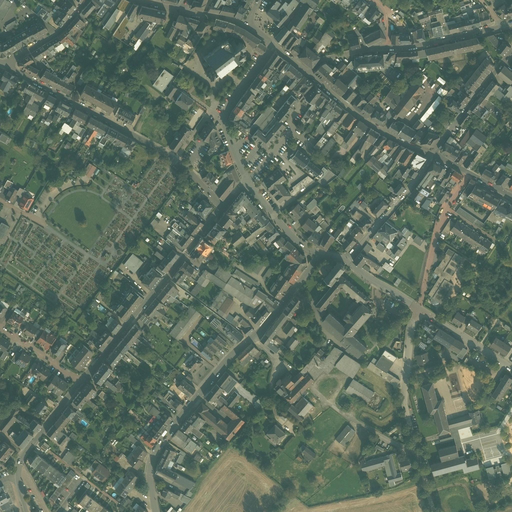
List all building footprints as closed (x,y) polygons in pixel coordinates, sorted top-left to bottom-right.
[(76,7),(67,0),(66,0),(60,8),(70,15),(76,7)] [(101,4),(96,0),(91,0),(81,12),(86,17),(94,8),(97,10),(101,4)] [(124,13),(130,2),(124,0),(121,0),(116,9),(119,11),(124,13)] [(190,9),(202,11),(207,0),(193,0),(190,9)] [(207,12),(219,14),(223,5),(224,2),(225,0),(215,0),(216,0),(215,0),(213,0),(212,2),(207,12)] [(241,0),(239,4),(247,8),(252,0),(241,0)] [(278,0),(276,0),(266,13),(274,21),(283,12),(282,12),(288,5),(285,2),(278,11),(275,9),(279,3),(280,1),(278,0)] [(283,12),(274,21),(273,22),(278,27),(288,16),(295,7),(294,7),(299,0),(294,0),(284,13),(283,12)] [(299,0),(303,3),(312,9),(318,0),(299,0)] [(362,0),(360,0),(354,8),(360,13),(368,4),(362,0)] [(135,12),(138,5),(133,3),(126,15),(130,17),(128,20),(129,20),(130,21),(132,21),(136,12),(135,12)] [(303,3),(286,27),(291,30),(294,25),(298,28),(312,9),(303,3)] [(509,7),(506,8),(504,5),(497,11),(498,13),(499,12),(501,15),(501,16),(503,19),(508,17),(510,16),(510,17),(511,16),(511,3),(511,5),(509,7)] [(238,8),(233,17),(240,19),(242,17),(247,8),(239,4),(238,8)] [(58,16),(65,21),(70,15),(60,8),(56,5),(54,9),(57,11),(58,10),(60,12),(61,12),(58,16)] [(219,14),(230,16),(233,7),(223,5),(219,14)] [(107,10),(104,8),(102,6),(96,14),(101,17),(107,10)] [(153,21),(156,9),(141,6),(137,17),(145,20),(153,21)] [(373,7),(365,17),(372,22),(373,21),(374,19),(375,20),(378,16),(377,15),(379,13),(373,7)] [(477,9),(481,25),(491,23),(489,14),(483,7),(477,9)] [(116,9),(112,14),(104,26),(109,29),(114,21),(113,21),(119,11),(116,9)] [(162,23),(166,12),(156,9),(153,21),(151,25),(149,24),(145,30),(148,33),(150,31),(151,32),(158,22),(162,23)] [(439,21),(431,23),(432,28),(434,36),(434,37),(444,35),(442,28),(446,27),(446,25),(442,9),(440,9),(438,9),(439,10),(428,13),(429,16),(437,14),(439,21)] [(481,25),(477,9),(473,10),(475,18),(469,19),(466,13),(463,14),(465,20),(468,28),(481,25)] [(57,17),(54,21),(60,26),(65,21),(58,16),(51,11),(49,13),(55,17),(56,16),(57,17)] [(112,14),(108,12),(103,19),(104,19),(99,26),(102,28),(104,26),(112,14)] [(425,21),(428,30),(429,29),(432,28),(431,23),(429,16),(428,13),(418,16),(417,14),(414,12),(412,15),(417,19),(419,19),(420,23),(425,21)] [(459,15),(461,21),(457,22),(459,31),(468,28),(465,20),(463,14),(459,15)] [(77,17),(84,23),(86,20),(84,19),(79,15),(77,17)] [(125,25),(129,20),(128,20),(130,17),(126,15),(119,25),(124,28),(126,26),(125,25)] [(184,29),(189,18),(179,15),(176,22),(173,21),(172,25),(174,26),(180,27),(179,29),(181,29),(177,35),(179,36),(180,35),(181,34),(184,29)] [(319,16),(316,21),(321,24),(324,20),(319,16)] [(72,22),(79,29),(82,31),(84,29),(82,26),(84,23),(77,17),(72,22)] [(455,23),(448,25),(451,33),(459,31),(457,22),(455,17),(452,18),(453,21),(455,23)] [(199,21),(189,18),(184,29),(181,34),(186,36),(190,29),(193,30),(196,26),(199,21)] [(223,32),(228,23),(216,19),(213,26),(212,28),(223,32)] [(7,26),(5,27),(7,31),(16,26),(14,21),(6,26),(7,26)] [(210,25),(202,21),(196,31),(190,41),(194,43),(194,41),(198,44),(210,25)] [(66,30),(72,36),(76,31),(80,34),(82,31),(79,29),(72,22),(66,29),(66,30)] [(145,30),(149,24),(146,22),(135,36),(138,39),(142,41),(144,39),(144,40),(149,33),(148,33),(145,30)] [(39,23),(30,28),(35,38),(36,38),(48,32),(46,28),(39,23)] [(230,34),(235,25),(228,23),(223,32),(230,34)] [(119,25),(112,35),(120,40),(127,30),(124,28),(119,25)] [(253,48),(259,41),(260,40),(245,30),(235,25),(230,34),(244,39),(253,48)] [(282,30),(274,38),(280,44),(290,32),(290,31),(283,25),(280,28),(282,30)] [(176,29),(171,27),(166,36),(171,39),(176,29)] [(30,28),(25,31),(30,40),(35,38),(30,28)] [(423,29),(417,30),(420,42),(426,40),(423,29)] [(66,30),(62,34),(67,39),(67,38),(74,43),(76,40),(72,36),(66,30)] [(363,38),(368,46),(382,40),(386,40),(386,39),(380,30),(368,35),(363,38)] [(409,35),(411,44),(420,42),(417,30),(412,31),(411,31),(412,34),(409,35)] [(25,31),(21,33),(26,43),(30,40),(25,31)] [(280,44),(285,48),(294,36),(295,35),(290,32),(280,44)] [(311,50),(303,61),(311,68),(319,57),(315,53),(322,44),(325,47),(332,38),(325,32),(311,50)] [(21,33),(16,36),(21,46),(26,43),(21,33)] [(493,33),(487,37),(495,47),(500,42),(493,33)] [(62,34),(57,38),(62,43),(62,44),(65,41),(72,46),(74,43),(67,38),(67,39),(62,34)] [(187,39),(180,35),(179,36),(175,42),(182,46),(185,41),(187,39)] [(400,38),(400,35),(392,35),(391,44),(401,44),(401,38),(400,38)] [(409,35),(404,35),(400,35),(400,38),(401,38),(401,44),(405,44),(411,44),(409,35)] [(16,36),(11,39),(17,48),(21,46),(16,36)] [(290,52),(298,39),(294,36),(285,48),(290,52)] [(57,37),(50,41),(54,48),(62,43),(57,38),(57,37)] [(231,37),(227,41),(227,42),(224,45),(223,44),(222,45),(223,46),(220,48),(219,47),(218,48),(219,49),(215,52),(214,51),(214,52),(214,53),(213,52),(211,54),(212,55),(211,55),(210,54),(209,55),(210,56),(207,58),(206,57),(205,58),(206,59),(206,60),(203,62),(202,62),(203,63),(202,63),(203,64),(206,67),(205,68),(204,69),(204,70),(204,71),(205,70),(205,71),(204,71),(204,72),(205,72),(206,73),(207,74),(207,75),(208,75),(208,74),(208,75),(208,76),(209,76),(210,76),(211,76),(210,75),(212,74),(214,78),(214,79),(215,79),(216,79),(216,78),(219,76),(220,77),(221,78),(222,77),(221,76),(224,74),(225,75),(226,74),(225,73),(226,73),(228,72),(228,71),(228,70),(229,71),(230,71),(229,70),(233,67),(234,68),(234,67),(234,66),(237,63),(238,64),(239,64),(238,63),(241,60),(242,61),(243,60),(242,59),(244,58),(245,59),(246,58),(245,57),(244,55),(245,55),(245,54),(244,54),(243,53),(243,52),(242,51),(244,49),(245,50),(245,49),(244,48),(244,46),(246,45),(245,44),(244,45),(242,43),(243,42),(242,41),(242,42),(239,42),(238,41),(235,43),(234,40),(234,39),(233,39),(231,37)] [(352,50),(361,47),(358,37),(354,38),(352,37),(350,38),(349,39),(352,50)] [(1,44),(8,55),(17,49),(17,48),(11,39),(11,38),(3,43),(1,44)] [(299,38),(298,39),(290,52),(295,56),(300,50),(298,48),(300,45),(302,47),(305,43),(305,42),(304,41),(304,42),(299,38)] [(477,38),(461,42),(463,51),(467,51),(467,50),(470,49),(470,50),(475,49),(474,48),(477,47),(478,48),(483,47),(477,38)] [(134,45),(132,48),(136,50),(142,41),(138,39),(136,42),(134,45)] [(188,39),(186,42),(195,48),(198,44),(194,41),(194,43),(190,41),(188,39)] [(50,41),(45,45),(52,54),(52,55),(55,52),(53,49),(54,48),(50,41)] [(256,50),(261,54),(267,47),(260,42),(259,41),(253,48),(255,49),(256,50)] [(504,41),(500,46),(498,45),(496,47),(504,56),(511,47),(504,41)] [(444,46),(446,55),(463,52),(463,51),(461,42),(444,46)] [(45,45),(38,49),(43,56),(48,53),(49,55),(50,55),(52,54),(45,45)] [(306,46),(298,57),(303,61),(311,50),(306,46)] [(446,55),(444,46),(426,49),(428,56),(429,59),(433,59),(433,57),(436,56),(436,57),(440,57),(440,56),(443,55),(443,56),(446,55)] [(43,56),(38,49),(31,54),(38,60),(40,59),(41,61),(46,65),(47,63),(43,56)] [(418,51),(409,52),(409,60),(419,58),(428,56),(426,49),(418,51)] [(275,52),(260,72),(267,77),(272,70),(270,68),(279,56),(275,52)] [(396,53),(389,52),(384,62),(390,66),(392,60),(394,61),(396,53)] [(409,60),(409,52),(398,53),(396,63),(410,62),(409,60)] [(381,67),(380,54),(354,56),(354,69),(381,67)] [(34,61),(28,56),(19,61),(19,62),(19,67),(20,67),(20,68),(34,76),(38,70),(28,64),(34,61)] [(280,57),(273,65),(277,68),(284,60),(280,57)] [(494,66),(486,59),(475,72),(484,79),(494,66)] [(288,63),(284,60),(278,69),(281,71),(288,63)] [(347,66),(346,66),(341,61),(336,67),(337,68),(342,72),(347,66)] [(321,65),(313,72),(322,80),(332,69),(325,62),(324,63),(321,65)] [(291,78),(297,70),(290,64),(284,72),(291,78)] [(329,87),(330,86),(335,79),(330,75),(333,72),(333,73),(337,68),(336,67),(335,66),(332,69),(322,80),(329,87)] [(511,72),(504,66),(497,75),(507,83),(509,81),(511,83),(511,82),(511,72)] [(74,70),(70,68),(65,76),(69,78),(73,72),(74,70)] [(80,77),(76,83),(80,85),(90,72),(85,69),(79,76),(80,77)] [(166,86),(173,76),(164,69),(152,85),(161,92),(164,89),(166,90),(168,88),(166,86)] [(47,83),(53,75),(46,70),(40,79),(47,83)] [(291,78),(286,84),(291,88),(302,75),(297,70),(291,78)] [(0,88),(3,90),(11,74),(5,71),(1,79),(4,81),(2,84),(1,83),(0,84),(0,85),(1,86),(0,87),(0,88)] [(66,82),(68,83),(69,81),(71,82),(77,74),(73,72),(69,78),(66,82)] [(267,77),(260,72),(257,77),(263,82),(267,77)] [(484,79),(475,72),(465,85),(469,88),(474,92),(484,79)] [(13,86),(18,78),(11,74),(3,90),(6,92),(10,84),(13,86)] [(59,78),(53,75),(47,83),(54,86),(59,78)] [(313,84),(304,76),(295,87),(293,90),(297,93),(299,91),(304,94),(306,92),(313,84)] [(263,82),(257,77),(247,90),(254,95),(257,91),(263,96),(267,91),(260,85),(263,82)] [(62,80),(59,78),(54,86),(61,90),(66,82),(62,80)] [(335,79),(330,86),(340,95),(347,87),(337,78),(335,79)] [(508,84),(502,92),(497,88),(499,86),(493,80),(486,89),(500,99),(506,103),(510,98),(511,95),(511,83),(509,81),(507,83),(508,84)] [(75,86),(68,83),(66,82),(61,90),(70,95),(75,86)] [(28,102),(36,88),(27,83),(22,91),(29,94),(27,95),(24,101),(28,102)] [(177,89),(171,84),(168,88),(166,90),(164,94),(170,98),(171,96),(177,89)] [(284,84),(278,90),(282,93),(288,86),(284,84)] [(85,99),(91,87),(86,85),(80,96),(85,99)] [(315,86),(305,98),(312,104),(313,102),(321,91),(315,86)] [(90,101),(96,90),(91,87),(85,99),(90,101)] [(347,87),(340,95),(348,102),(356,94),(350,89),(347,87)] [(45,93),(36,88),(28,102),(31,104),(34,99),(34,97),(41,101),(45,93)] [(474,92),(469,88),(467,91),(465,90),(463,92),(471,98),(475,93),(474,92)] [(486,89),(481,95),(488,100),(491,97),(498,102),(500,99),(486,89)] [(95,104),(101,93),(96,90),(90,101),(95,104)] [(254,95),(247,90),(241,99),(249,105),(254,109),(256,106),(251,102),(251,103),(249,102),(254,95)] [(328,97),(321,91),(313,102),(312,104),(308,110),(311,112),(315,106),(314,105),(315,104),(320,107),(325,100),(328,97)] [(192,100),(182,92),(177,99),(175,102),(186,110),(192,100)] [(458,100),(465,105),(471,98),(463,92),(462,92),(459,97),(460,98),(458,100)] [(100,107),(106,96),(101,93),(95,104),(100,107)] [(51,107),(56,98),(48,94),(42,107),(43,107),(48,110),(50,106),(51,107)] [(368,102),(360,112),(368,117),(377,105),(374,103),(379,97),(376,94),(370,101),(368,102)] [(269,105),(252,125),(252,127),(250,129),(247,132),(251,136),(263,146),(265,146),(267,146),(268,146),(268,145),(275,137),(275,138),(280,133),(279,132),(285,126),(281,122),(291,111),(293,108),(291,107),(297,100),(291,95),(277,112),(269,105)] [(360,95),(352,105),(360,112),(368,102),(370,101),(367,98),(366,101),(360,95)] [(438,95),(420,120),(429,126),(432,121),(427,118),(442,98),(438,95)] [(481,95),(476,101),(481,104),(484,107),(489,111),(494,104),(488,100),(481,95)] [(105,110),(111,99),(106,96),(100,107),(105,110)] [(328,108),(330,110),(335,103),(328,97),(325,100),(327,102),(324,106),(328,108)] [(465,105),(458,100),(456,102),(452,98),(448,103),(449,104),(447,106),(451,109),(453,107),(459,113),(465,105)] [(110,112),(116,101),(111,99),(105,110),(110,112)] [(249,105),(241,99),(236,105),(244,111),(246,107),(247,108),(249,105)] [(58,117),(66,104),(62,102),(62,103),(59,101),(55,110),(59,112),(56,116),(58,117)] [(481,104),(476,101),(470,109),(474,112),(483,119),(489,111),(484,107),(480,112),(477,109),(481,104)] [(336,118),(343,108),(335,103),(330,110),(328,112),(334,116),(336,118)] [(67,116),(71,108),(69,106),(66,104),(58,117),(56,121),(59,122),(63,114),(67,116)] [(244,111),(236,105),(232,110),(243,118),(245,120),(247,117),(242,113),(244,111)] [(121,119),(125,111),(119,107),(114,116),(121,119)] [(328,112),(330,110),(328,108),(327,110),(326,108),(320,115),(321,116),(324,118),(328,112)] [(338,124),(334,131),(336,132),(342,124),(350,114),(343,108),(336,118),(333,121),(338,124)] [(77,120),(81,112),(75,109),(70,118),(72,119),(69,125),(72,127),(77,120)] [(236,126),(241,121),(243,118),(232,110),(228,120),(236,126)] [(311,112),(308,110),(302,118),(310,124),(316,115),(311,112)] [(384,114),(381,112),(380,113),(377,110),(371,118),(381,125),(386,117),(384,115),(384,114)] [(135,116),(125,111),(121,119),(130,124),(135,116)] [(83,123),(87,115),(81,112),(77,120),(72,127),(69,131),(73,133),(80,122),(83,123)] [(466,113),(458,123),(462,127),(470,116),(466,113)] [(352,116),(350,114),(342,124),(348,129),(356,119),(352,116)] [(333,121),(336,118),(334,116),(331,120),(328,118),(326,120),(324,118),(321,121),(329,127),(333,121)] [(87,141),(99,122),(90,117),(86,125),(93,128),(91,130),(90,130),(81,143),(84,145),(87,141)] [(358,120),(352,129),(357,133),(362,136),(368,127),(358,120)] [(241,121),(236,126),(245,132),(250,127),(241,121)] [(321,122),(315,130),(322,136),(325,132),(329,127),(321,121),(321,122)] [(331,133),(334,131),(338,124),(333,121),(329,127),(325,132),(329,136),(331,133)] [(399,134),(404,124),(402,122),(398,121),(398,122),(397,122),(397,123),(396,122),(395,123),(393,122),(388,129),(398,135),(399,134)] [(104,134),(108,127),(99,122),(87,141),(91,143),(93,139),(97,132),(97,131),(104,134)] [(208,142),(215,131),(217,130),(207,123),(198,136),(208,142)] [(416,131),(404,124),(399,134),(410,141),(418,131),(416,130),(416,131)] [(184,125),(169,147),(175,151),(190,130),(184,125)] [(461,151),(465,146),(467,143),(476,129),(471,126),(459,144),(459,145),(457,148),(457,147),(456,148),(461,151)] [(114,140),(119,132),(108,127),(104,134),(99,143),(104,145),(108,138),(113,141),(113,140),(114,140)] [(380,134),(371,128),(364,139),(368,141),(373,144),(380,134)] [(357,133),(352,129),(344,139),(343,140),(344,141),(349,144),(357,133)] [(418,131),(410,141),(416,143),(424,132),(419,129),(418,131)] [(467,143),(477,151),(482,145),(487,138),(476,129),(467,143)] [(215,131),(208,142),(210,147),(221,143),(216,132),(215,131)] [(329,136),(325,132),(322,136),(313,147),(317,150),(315,153),(318,155),(321,152),(325,155),(335,141),(331,138),(336,132),(334,131),(331,133),(329,136)] [(439,136),(429,131),(427,135),(421,144),(429,148),(431,149),(433,148),(434,147),(434,146),(440,138),(439,136)] [(123,146),(127,137),(119,132),(114,140),(115,141),(114,143),(118,145),(119,144),(123,146)] [(336,132),(331,138),(335,141),(340,145),(344,141),(343,140),(344,139),(336,132)] [(1,134),(0,136),(0,140),(5,143),(8,137),(1,134)] [(383,136),(375,146),(379,149),(380,147),(387,138),(383,136)] [(454,147),(456,148),(457,147),(457,148),(459,145),(459,144),(454,139),(454,138),(450,136),(446,143),(439,152),(448,156),(454,147)] [(135,141),(127,137),(123,146),(130,150),(135,141)] [(364,139),(358,149),(362,152),(368,141),(364,139)] [(385,153),(394,142),(389,139),(383,147),(385,148),(382,152),(384,154),(385,153)] [(349,144),(344,141),(340,145),(340,146),(345,149),(349,144)] [(394,142),(385,153),(390,156),(398,146),(399,144),(394,142)] [(401,145),(392,158),(397,161),(398,160),(405,148),(401,145)] [(476,162),(479,158),(487,149),(482,145),(477,151),(479,153),(473,160),(476,162)] [(461,151),(454,160),(455,160),(454,161),(461,165),(468,155),(467,155),(467,154),(465,153),(463,152),(467,148),(465,146),(461,151)] [(454,147),(448,156),(454,160),(461,151),(456,148),(454,147)] [(414,152),(406,148),(398,160),(406,165),(414,152)] [(316,176),(321,170),(308,160),(309,159),(297,149),(296,150),(294,149),(289,155),(291,156),(290,158),(291,158),(294,160),(293,161),(296,163),(299,165),(300,164),(303,166),(302,167),(302,168),(304,166),(316,176)] [(362,152),(358,149),(352,157),(357,161),(363,153),(362,152)] [(233,161),(229,151),(219,154),(224,165),(233,161)] [(426,158),(417,154),(412,162),(414,163),(411,167),(411,168),(416,171),(426,158)] [(464,166),(470,169),(476,162),(473,160),(470,158),(468,160),(464,166)] [(470,169),(470,170),(478,175),(482,169),(480,167),(479,168),(477,167),(479,164),(482,161),(482,160),(479,158),(476,162),(470,169)] [(90,178),(96,167),(89,163),(83,173),(90,178)] [(441,166),(434,163),(423,177),(428,181),(428,182),(430,179),(434,173),(436,174),(441,166)] [(415,178),(418,173),(416,171),(411,168),(411,167),(409,165),(404,173),(399,180),(403,183),(407,178),(406,178),(407,176),(411,178),(412,178),(413,177),(415,178)] [(446,168),(441,166),(436,174),(436,175),(441,178),(446,168)] [(323,167),(321,170),(316,176),(315,177),(319,180),(321,178),(322,178),(328,171),(323,167)] [(448,182),(455,170),(451,167),(444,179),(448,182)] [(226,173),(229,179),(233,188),(238,182),(239,180),(239,179),(237,173),(234,168),(229,171),(226,173)] [(286,179),(278,169),(273,172),(273,173),(266,178),(266,179),(267,181),(264,183),(265,185),(269,190),(274,196),(278,201),(280,202),(284,198),(286,199),(291,196),(282,185),(282,181),(286,179)] [(399,169),(394,176),(399,180),(404,173),(399,169)] [(481,176),(489,180),(493,174),(486,169),(481,176)] [(455,170),(448,182),(448,183),(450,184),(450,183),(455,186),(458,182),(462,175),(455,170)] [(496,171),(493,174),(489,180),(493,183),(500,173),(496,171)] [(216,179),(209,172),(202,179),(209,186),(212,183),(216,179)] [(510,178),(503,174),(496,184),(503,188),(507,182),(509,183),(511,180),(510,179),(510,178)] [(212,190),(215,193),(225,179),(223,176),(216,185),(212,190)] [(313,180),(307,176),(292,187),(293,189),(290,192),(293,196),(296,193),(296,192),(313,180)] [(428,181),(423,177),(411,194),(419,200),(424,194),(427,196),(432,190),(430,189),(435,182),(430,179),(428,182),(428,181)] [(269,190),(265,185),(264,183),(267,181),(266,179),(266,178),(261,183),(267,191),(268,191),(269,190)] [(223,200),(233,188),(229,179),(225,179),(215,193),(221,200),(223,200)] [(477,182),(471,179),(467,186),(468,186),(473,189),(477,182)] [(13,183),(7,180),(3,187),(9,190),(11,187),(13,183)] [(402,185),(399,183),(398,185),(395,189),(393,190),(394,191),(399,195),(405,188),(402,185)] [(476,202),(484,190),(483,190),(475,186),(473,189),(470,194),(467,197),(476,202)] [(18,191),(11,187),(9,190),(5,198),(12,201),(16,194),(18,191)] [(444,188),(437,200),(442,204),(451,192),(444,188)] [(470,194),(464,190),(460,196),(463,198),(465,200),(467,197),(470,194)] [(485,207),(493,195),(492,194),(491,195),(486,191),(484,190),(476,202),(485,207)] [(230,206),(236,212),(248,197),(244,192),(242,192),(230,206)] [(22,198),(18,205),(27,210),(33,199),(24,194),(22,198)] [(493,195),(485,207),(492,211),(493,211),(500,200),(494,196),(493,195)] [(251,200),(248,197),(236,212),(237,213),(239,216),(236,219),(234,222),(237,225),(239,222),(243,219),(244,218),(241,214),(245,210),(251,217),(253,216),(259,210),(254,204),(251,200)] [(314,198),(306,206),(310,210),(316,205),(318,203),(314,198)] [(382,212),(389,204),(383,200),(381,198),(378,201),(380,203),(377,207),(380,210),(382,212)] [(427,198),(421,206),(426,210),(428,207),(434,198),(427,198)] [(204,200),(203,200),(198,206),(195,204),(190,210),(194,213),(195,214),(197,212),(203,217),(206,213),(208,214),(210,211),(208,210),(211,207),(206,202),(207,201),(204,199),(204,200)] [(508,209),(502,206),(504,202),(500,200),(493,211),(492,211),(487,218),(496,223),(497,220),(501,222),(505,214),(508,209)] [(287,212),(295,221),(305,212),(298,203),(290,210),(289,211),(287,212)] [(377,217),(382,212),(380,210),(377,207),(374,204),(370,209),(370,210),(372,212),(377,217)] [(316,205),(310,210),(315,215),(320,209),(316,205)] [(236,212),(230,206),(225,213),(234,222),(236,219),(233,217),(237,213),(236,212)] [(484,224),(459,207),(456,212),(480,229),(484,224)] [(259,210),(253,216),(254,218),(258,223),(261,227),(263,225),(268,221),(259,210)] [(358,226),(365,231),(371,223),(365,218),(366,218),(356,211),(353,216),(361,222),(359,224),(360,224),(358,226)] [(192,224),(196,219),(192,215),(188,212),(186,214),(186,213),(185,214),(186,215),(184,217),(192,224)] [(234,222),(225,213),(218,221),(226,228),(230,224),(233,227),(234,226),(237,229),(239,227),(240,229),(243,226),(239,222),(237,225),(234,222)] [(308,218),(301,226),(310,234),(313,230),(323,220),(324,219),(319,215),(313,223),(308,218)] [(254,218),(253,216),(251,217),(246,222),(246,223),(248,224),(248,223),(249,224),(251,223),(254,220),(254,218)] [(153,228),(158,222),(153,218),(149,225),(153,228)] [(196,219),(192,224),(190,226),(197,232),(203,225),(196,219)] [(350,219),(346,224),(351,227),(355,222),(350,219)] [(179,233),(183,228),(178,224),(177,224),(172,220),(169,224),(174,228),(179,233)] [(313,230),(310,234),(307,238),(314,243),(318,238),(320,235),(317,232),(321,228),(323,230),(328,225),(323,220),(313,230)] [(458,235),(464,225),(457,220),(457,221),(455,224),(453,226),(452,229),(451,230),(458,235)] [(263,225),(266,229),(268,231),(273,227),(268,221),(263,225)] [(4,223),(4,224),(1,222),(0,224),(0,236),(2,238),(3,236),(4,237),(5,234),(4,234),(9,226),(6,225),(7,224),(4,223)] [(193,237),(197,232),(190,226),(188,224),(186,227),(180,223),(180,222),(178,224),(183,228),(193,237)] [(395,236),(398,231),(386,222),(377,231),(378,231),(385,236),(389,239),(391,241),(395,236)] [(217,223),(210,232),(218,238),(222,241),(224,238),(221,236),(225,231),(217,223)] [(255,238),(266,229),(263,225),(261,227),(260,228),(251,234),(245,239),(250,245),(252,244),(257,240),(255,238)] [(358,239),(363,234),(355,227),(353,230),(346,225),(344,228),(348,231),(358,239)] [(465,240),(471,229),(464,225),(458,235),(465,240)] [(507,228),(501,225),(500,225),(499,226),(496,233),(502,237),(507,228)] [(268,231),(263,234),(265,237),(269,242),(279,234),(273,227),(268,231)] [(185,248),(190,241),(184,236),(183,236),(179,233),(174,228),(166,238),(181,250),(181,249),(182,250),(184,247),(185,248)] [(190,241),(193,237),(183,228),(179,233),(183,236),(184,236),(190,241)] [(333,236),(335,237),(336,239),(342,231),(338,229),(333,236)] [(471,244),(478,234),(471,229),(465,240),(471,244)] [(412,232),(408,230),(403,235),(402,234),(401,236),(406,240),(412,232)] [(229,240),(235,247),(245,239),(238,231),(234,235),(232,237),(229,240)] [(385,236),(378,231),(373,237),(381,242),(382,239),(385,236)] [(218,238),(210,232),(205,237),(210,241),(213,244),(218,238)] [(318,246),(326,251),(335,237),(333,236),(327,232),(322,240),(318,246)] [(478,249),(485,239),(478,234),(471,244),(478,249)] [(424,240),(417,235),(413,241),(420,246),(424,240)] [(278,245),(280,247),(286,242),(281,236),(272,244),(276,247),(278,245)] [(348,251),(356,242),(350,236),(347,240),(344,238),(342,240),(345,242),(342,245),(348,251)] [(394,246),(395,247),(396,246),(402,251),(407,244),(405,242),(406,240),(401,236),(398,239),(394,246)] [(259,253),(259,252),(265,247),(258,239),(257,240),(252,244),(259,253)] [(489,248),(492,243),(485,239),(478,249),(478,250),(485,254),(489,248)] [(294,246),(287,241),(286,242),(280,247),(278,250),(281,253),(282,252),(283,253),(284,251),(287,253),(293,247),(294,246)] [(206,245),(202,242),(196,249),(211,259),(213,257),(207,254),(207,253),(211,248),(206,245)] [(379,242),(376,247),(383,252),(383,251),(386,247),(379,242)] [(367,244),(360,253),(366,256),(372,247),(367,244)] [(391,251),(393,252),(397,255),(398,256),(402,251),(396,246),(395,247),(394,246),(392,249),(391,251)] [(265,247),(259,252),(262,257),(269,252),(265,247)] [(295,249),(296,249),(293,247),(287,253),(285,256),(287,257),(287,259),(289,261),(298,252),(295,249)] [(211,259),(196,249),(190,256),(195,261),(196,259),(199,262),(203,258),(205,259),(205,260),(208,263),(211,259)] [(458,263),(462,257),(455,253),(449,249),(446,253),(446,254),(438,267),(437,266),(433,272),(440,277),(428,295),(431,296),(429,298),(431,299),(430,302),(433,304),(436,306),(439,303),(438,302),(439,302),(441,303),(453,285),(449,282),(460,264),(458,263)] [(163,274),(172,263),(165,258),(156,250),(154,253),(161,259),(162,258),(163,259),(158,265),(156,264),(154,267),(163,274)] [(179,255),(172,250),(165,258),(172,263),(179,255)] [(302,255),(298,252),(289,261),(290,263),(305,261),(305,258),(303,258),(303,255),(302,255)] [(366,256),(360,253),(360,252),(353,261),(361,267),(367,261),(369,258),(366,256)] [(134,273),(143,262),(132,253),(123,264),(134,273)] [(271,257),(268,261),(276,267),(279,263),(271,257)] [(369,258),(367,261),(368,262),(367,263),(378,270),(380,266),(369,258)] [(253,272),(257,275),(265,262),(261,259),(253,272)] [(306,264),(305,261),(290,263),(290,265),(300,272),(303,268),(304,268),(304,264),(306,264)] [(179,269),(186,274),(188,276),(194,269),(185,262),(179,269)] [(325,279),(331,284),(331,285),(332,286),(341,275),(340,274),(342,272),(343,272),(343,271),(344,269),(345,269),(344,268),(344,265),(345,265),(345,264),(343,265),(341,263),(342,262),(341,262),(341,263),(339,264),(338,263),(337,263),(338,264),(336,266),(335,265),(335,266),(336,266),(334,269),(333,268),(333,269),(331,272),(331,271),(330,272),(331,272),(328,275),(328,274),(327,275),(328,275),(325,278),(324,279),(325,279)] [(385,262),(382,267),(384,268),(390,273),(394,268),(385,262)] [(222,289),(233,273),(220,265),(214,275),(205,269),(201,274),(209,279),(222,289)] [(300,272),(290,265),(288,267),(288,269),(287,271),(297,278),(299,275),(298,275),(300,272)] [(262,278),(266,281),(274,269),(270,266),(262,278)] [(152,268),(146,275),(145,274),(143,276),(142,275),(138,279),(151,289),(163,274),(154,267),(152,268)] [(172,279),(185,289),(188,286),(181,281),(186,274),(179,269),(172,279)] [(233,273),(256,288),(259,284),(236,269),(233,273)] [(297,278),(287,271),(286,273),(284,273),(282,276),(291,282),(293,283),(295,280),(296,280),(297,278)] [(259,313),(264,306),(260,303),(264,299),(255,294),(258,289),(256,288),(233,273),(222,289),(228,293),(250,307),(251,306),(257,311),(259,313)] [(209,279),(201,274),(196,282),(198,283),(203,287),(209,279)] [(290,284),(291,282),(282,276),(281,275),(280,277),(278,277),(276,280),(287,287),(290,284)] [(342,276),(341,275),(332,286),(316,305),(322,311),(324,308),(326,306),(330,301),(331,299),(335,294),(337,292),(341,288),(342,286),(343,287),(360,301),(362,303),(362,302),(365,304),(369,299),(342,276)] [(285,291),(287,287),(276,280),(275,283),(275,285),(274,287),(284,293),(285,291)] [(178,290),(168,283),(163,289),(173,297),(178,290)] [(203,287),(198,283),(190,292),(195,296),(203,287)] [(123,299),(134,308),(144,297),(131,287),(124,295),(126,296),(123,299)] [(282,296),(284,293),(274,287),(273,288),(270,289),(269,292),(279,299),(282,295),(282,296)] [(173,297),(163,289),(157,296),(164,301),(166,298),(172,302),(173,301),(175,299),(173,297)] [(218,310),(228,297),(228,296),(227,295),(228,293),(222,289),(211,305),(218,310)] [(264,299),(266,297),(267,295),(258,289),(255,294),(264,299)] [(290,317),(302,301),(294,295),(282,311),(290,317)] [(225,319),(228,314),(236,303),(228,297),(218,310),(216,312),(225,319)] [(270,311),(271,312),(277,305),(273,302),(266,297),(264,299),(260,303),(264,306),(266,308),(270,311)] [(120,303),(119,301),(112,310),(124,320),(134,308),(123,299),(120,303)] [(155,299),(150,305),(163,315),(165,312),(162,310),(163,308),(161,306),(162,305),(155,299)] [(366,319),(372,312),(371,309),(365,304),(362,302),(362,303),(361,303),(360,304),(352,314),(347,320),(349,322),(351,323),(357,329),(364,321),(366,319)] [(349,307),(349,311),(350,312),(358,303),(357,302),(353,302),(349,307)] [(7,315),(10,316),(14,311),(15,309),(18,305),(15,303),(7,315)] [(358,303),(350,312),(352,314),(360,304),(358,303)] [(144,312),(152,318),(155,314),(156,315),(157,316),(158,314),(165,320),(167,318),(163,315),(150,305),(144,312)] [(199,313),(191,306),(169,334),(178,340),(199,313)] [(257,311),(251,306),(250,307),(244,314),(258,325),(265,317),(261,314),(259,313),(257,311)] [(14,311),(10,316),(7,321),(12,325),(21,311),(16,308),(15,309),(14,311)] [(266,308),(261,314),(265,317),(270,311),(266,308)] [(25,314),(21,311),(12,325),(17,328),(20,323),(24,317),(23,317),(25,315),(25,314)] [(290,317),(282,311),(277,318),(283,322),(286,319),(293,324),(296,320),(290,317)] [(344,317),(347,320),(352,314),(350,312),(349,311),(344,317)] [(367,346),(353,334),(351,337),(344,331),(342,329),(342,327),(344,326),(345,326),(330,312),(326,316),(328,318),(323,323),(341,339),(340,340),(348,346),(346,348),(349,350),(350,349),(358,356),(367,346)] [(453,318),(452,320),(456,323),(456,322),(460,325),(462,322),(465,317),(464,317),(457,312),(454,316),(453,318)] [(465,317),(462,322),(465,324),(470,314),(467,313),(464,317),(465,317)] [(470,314),(465,324),(467,325),(470,321),(471,319),(471,320),(473,316),(470,314)] [(239,322),(242,319),(236,315),(233,320),(230,323),(236,327),(239,322)] [(283,322),(277,318),(270,327),(276,332),(283,322)] [(121,325),(114,319),(108,328),(115,333),(121,325)] [(210,323),(216,329),(220,324),(214,319),(210,323)] [(245,328),(249,325),(242,319),(239,322),(245,328)] [(226,334),(236,343),(243,336),(233,328),(225,321),(222,326),(226,329),(228,331),(226,334)] [(434,337),(439,329),(426,321),(425,321),(422,326),(432,333),(431,335),(430,335),(427,338),(431,341),(434,337)] [(470,321),(467,325),(467,326),(477,333),(481,326),(476,322),(475,324),(470,321)] [(295,327),(288,322),(282,330),(290,336),(294,331),(295,332),(297,329),(295,327)] [(27,323),(25,326),(21,331),(26,335),(33,325),(31,324),(29,324),(27,323)] [(353,334),(357,329),(351,323),(350,324),(347,327),(344,331),(351,337),(353,334)] [(35,327),(33,325),(26,335),(31,338),(34,334),(37,329),(35,328),(35,327)] [(134,325),(129,331),(145,344),(147,341),(143,338),(142,338),(138,335),(140,333),(141,333),(142,332),(141,331),(142,331),(134,325)] [(242,330),(247,336),(254,330),(249,325),(245,328),(242,330)] [(265,334),(271,338),(276,332),(270,327),(265,334)] [(112,336),(105,330),(100,337),(98,336),(99,335),(91,329),(89,332),(95,336),(98,339),(105,345),(112,336)] [(455,338),(439,329),(434,337),(450,347),(455,338)] [(44,331),(43,331),(39,337),(36,341),(41,345),(48,334),(44,331)] [(123,339),(130,345),(133,341),(143,349),(146,345),(145,344),(129,331),(123,339)] [(48,334),(41,345),(46,348),(50,343),(53,337),(52,336),(51,335),(49,333),(48,334)] [(271,338),(265,334),(260,341),(266,346),(268,342),(271,338)] [(218,335),(213,340),(222,347),(226,343),(224,341),(218,335)] [(98,339),(95,336),(91,341),(101,350),(105,345),(98,339)] [(286,345),(294,350),(299,341),(291,336),(286,345)] [(9,344),(0,337),(0,348),(4,351),(5,350),(9,344)] [(491,345),(498,350),(503,342),(495,337),(491,345)] [(464,344),(455,338),(450,347),(449,348),(453,350),(454,350),(458,353),(459,353),(462,348),(462,347),(464,344)] [(116,348),(128,358),(138,366),(140,363),(125,351),(130,345),(123,339),(116,348)] [(65,345),(58,340),(51,351),(58,356),(61,351),(65,345)] [(213,340),(210,344),(216,350),(218,352),(222,347),(213,340)] [(420,351),(426,349),(428,346),(421,341),(419,344),(418,348),(419,349),(420,351)] [(268,342),(266,346),(276,353),(279,350),(268,342)] [(511,347),(503,342),(498,350),(506,355),(511,347)] [(208,343),(204,348),(212,355),(216,350),(210,344),(208,343)] [(252,357),(259,351),(251,344),(245,350),(252,357)] [(78,351),(88,359),(93,353),(84,345),(82,347),(81,347),(78,351)] [(322,360),(320,359),(316,364),(323,370),(327,373),(335,365),(354,377),(362,364),(335,347),(324,359),(323,360),(323,361),(322,360)] [(106,359),(113,365),(120,357),(125,361),(128,358),(116,348),(106,359)] [(204,348),(200,352),(208,360),(212,355),(204,348)] [(301,380),(316,364),(320,359),(319,358),(324,352),(320,348),(296,375),(301,380)] [(464,350),(462,348),(459,353),(458,353),(457,355),(462,359),(465,354),(463,353),(464,350)] [(387,372),(397,357),(385,349),(378,360),(373,357),(367,367),(396,386),(400,380),(387,372)] [(8,353),(5,350),(4,351),(0,357),(3,360),(8,353)] [(243,366),(252,357),(245,350),(237,357),(241,361),(239,362),(243,366)] [(74,357),(84,364),(88,359),(78,351),(75,355),(76,355),(74,357)] [(16,362),(21,355),(17,352),(11,360),(15,363),(16,362)] [(30,357),(22,352),(21,355),(16,362),(23,367),(30,357)] [(429,357),(428,352),(427,352),(418,354),(416,355),(418,365),(426,363),(426,361),(431,360),(430,357),(429,357)] [(185,366),(194,357),(191,355),(183,365),(185,366)] [(74,357),(74,356),(71,360),(71,361),(70,362),(79,370),(84,364),(74,357)] [(185,366),(191,372),(197,366),(198,367),(201,363),(194,357),(185,366)] [(262,360),(258,365),(262,369),(266,364),(262,360)] [(112,369),(104,362),(96,371),(114,386),(118,381),(114,379),(114,380),(109,376),(110,376),(108,374),(112,369)] [(32,372),(38,376),(44,367),(42,366),(41,366),(38,363),(37,364),(32,372)] [(301,380),(308,386),(323,370),(316,364),(301,380)] [(44,367),(38,376),(43,380),(44,379),(49,372),(49,371),(45,368),(44,367)] [(168,376),(173,380),(180,372),(174,368),(168,376)] [(114,386),(96,371),(92,377),(100,384),(103,380),(105,382),(104,383),(114,391),(115,389),(118,392),(123,385),(118,381),(114,386)] [(223,374),(235,384),(237,381),(225,371),(223,374)] [(305,389),(306,391),(309,388),(308,386),(301,380),(296,375),(293,378),(288,373),(285,375),(285,376),(281,380),(280,379),(275,383),(277,384),(273,388),(290,405),(291,404),(290,404),(305,389)] [(223,374),(216,383),(222,389),(227,394),(235,384),(223,374)] [(498,385),(506,390),(511,380),(511,378),(505,374),(503,378),(502,378),(500,380),(501,381),(498,385)] [(59,395),(67,383),(54,375),(47,387),(59,395)] [(240,384),(245,387),(248,383),(244,379),(240,384)] [(367,404),(374,393),(353,379),(346,391),(367,404)] [(182,391),(189,397),(195,389),(185,381),(182,384),(179,382),(176,386),(181,390),(182,391)] [(437,400),(433,382),(422,385),(430,414),(434,412),(440,434),(450,431),(447,421),(442,399),(437,400)] [(80,392),(89,399),(96,390),(87,383),(80,392)] [(222,389),(216,383),(209,392),(215,397),(220,391),(222,389)] [(506,390),(498,385),(492,395),(500,400),(506,390)] [(175,393),(178,396),(182,391),(181,390),(176,386),(174,389),(175,390),(173,392),(175,393)] [(312,405),(313,406),(318,401),(306,391),(305,389),(290,404),(291,404),(292,405),(295,401),(297,403),(302,397),(312,405)] [(169,394),(172,396),(175,393),(173,392),(170,390),(163,398),(165,399),(169,394)] [(98,395),(103,399),(105,396),(106,395),(102,391),(98,395)] [(185,402),(189,397),(182,391),(178,396),(185,402)] [(220,391),(215,397),(223,404),(226,401),(220,396),(221,394),(221,393),(220,391)] [(234,391),(226,401),(223,404),(228,408),(229,409),(240,396),(234,391)] [(80,392),(73,401),(80,407),(86,400),(87,401),(86,402),(94,408),(96,405),(89,399),(80,392)] [(215,397),(209,392),(204,397),(211,403),(212,401),(214,402),(215,401),(217,403),(221,407),(223,404),(215,397)] [(366,406),(377,413),(386,400),(375,392),(374,393),(367,404),(366,406)] [(31,394),(24,402),(29,405),(36,397),(31,394)] [(297,403),(294,406),(298,410),(297,411),(303,416),(307,411),(312,405),(302,397),(297,403)] [(170,403),(179,410),(183,405),(176,399),(174,401),(172,400),(170,403)] [(257,409),(262,402),(258,399),(253,406),(257,409)] [(42,414),(48,406),(41,400),(34,408),(42,414)] [(80,407),(73,401),(70,404),(77,410),(78,411),(81,408),(80,407)] [(195,412),(201,417),(206,411),(202,407),(204,405),(202,403),(194,412),(195,412)] [(292,405),(291,404),(290,405),(287,408),(300,421),(304,417),(303,416),(297,411),(298,410),(294,406),(292,405)] [(36,431),(42,424),(39,422),(39,421),(37,420),(36,420),(33,418),(29,423),(25,420),(26,419),(17,413),(19,409),(14,406),(10,413),(17,418),(23,422),(36,431)] [(68,406),(63,413),(70,418),(74,422),(79,415),(75,412),(73,410),(71,408),(68,406)] [(154,416),(156,417),(159,412),(152,407),(152,408),(149,406),(146,409),(154,416)] [(229,409),(228,408),(225,411),(234,419),(237,415),(229,409)] [(78,411),(77,410),(75,412),(79,415),(82,418),(84,415),(78,411)] [(205,421),(221,434),(228,426),(218,417),(217,419),(207,410),(206,411),(201,417),(205,421)] [(470,415),(472,424),(481,421),(478,410),(469,412),(470,415)] [(2,413),(0,415),(0,428),(5,433),(15,420),(17,418),(10,413),(8,412),(6,415),(2,413)] [(201,417),(195,412),(190,417),(194,421),(194,422),(200,426),(205,421),(201,417)] [(63,413),(53,425),(60,431),(70,418),(63,413)] [(166,425),(166,426),(172,418),(165,413),(159,420),(162,422),(166,425)] [(244,421),(237,415),(234,419),(228,426),(221,434),(228,440),(244,421)] [(470,415),(447,421),(450,431),(452,438),(454,438),(456,445),(459,456),(465,455),(458,429),(470,426),(473,425),(472,424),(470,415)] [(160,425),(162,422),(159,420),(156,417),(154,416),(148,422),(151,424),(153,421),(154,422),(155,421),(160,425)] [(194,421),(190,417),(187,421),(194,426),(198,429),(200,426),(194,422),(194,421)] [(180,428),(187,434),(189,431),(194,426),(187,421),(187,420),(180,428)] [(151,424),(161,432),(164,429),(164,428),(161,426),(162,426),(160,425),(155,421),(154,422),(153,421),(151,424)] [(161,432),(151,424),(148,427),(149,428),(148,430),(153,434),(154,435),(155,435),(158,437),(161,432)] [(277,442),(285,434),(274,424),(267,433),(265,435),(270,439),(271,437),(277,442)] [(60,431),(53,425),(46,433),(62,445),(63,443),(66,445),(70,439),(68,437),(60,431)] [(202,433),(198,429),(194,426),(189,431),(191,432),(192,431),(199,437),(202,433)] [(336,440),(343,446),(354,432),(347,426),(336,440)] [(23,447),(33,435),(24,428),(18,436),(12,431),(8,436),(23,447)] [(190,439),(178,430),(172,438),(184,447),(190,439)] [(73,441),(77,436),(72,432),(68,437),(70,439),(73,441)] [(144,441),(151,446),(156,439),(155,439),(152,436),(149,434),(147,436),(144,440),(144,441)] [(138,445),(139,446),(141,444),(130,435),(128,438),(133,443),(131,446),(134,450),(138,445)] [(200,447),(190,439),(184,447),(194,455),(200,447)] [(1,458),(4,461),(8,456),(8,457),(10,454),(13,449),(4,441),(0,446),(0,457),(1,458)] [(376,453),(378,449),(382,451),(384,448),(376,444),(372,451),(376,453)] [(133,454),(141,460),(147,452),(139,446),(138,445),(134,450),(136,451),(133,454)] [(459,456),(456,445),(439,450),(442,461),(431,464),(434,475),(462,467),(464,473),(467,472),(480,468),(477,457),(467,460),(466,458),(465,458),(465,455),(459,456)] [(174,452),(166,447),(161,456),(170,460),(174,452)] [(301,452),(312,460),(316,455),(306,447),(305,447),(302,451),(301,452)] [(68,451),(62,459),(67,463),(73,455),(68,451)] [(143,462),(141,460),(133,454),(133,453),(128,459),(127,461),(132,465),(137,469),(143,462)] [(176,463),(180,465),(184,456),(183,456),(180,454),(176,463)] [(402,479),(400,473),(397,474),(391,454),(387,455),(387,456),(366,461),(365,460),(361,461),(363,471),(378,467),(379,471),(385,469),(387,476),(392,475),(394,481),(402,479)] [(34,468),(41,458),(37,455),(29,465),(34,468)] [(67,464),(70,465),(72,463),(76,457),(74,455),(73,455),(67,463),(67,464)] [(127,461),(128,459),(122,455),(119,458),(131,468),(132,465),(127,461)] [(166,468),(170,460),(161,456),(157,464),(163,467),(166,468)] [(412,468),(409,457),(399,459),(403,472),(408,470),(408,469),(412,468)] [(38,471),(45,461),(41,458),(34,468),(38,471)] [(129,470),(131,468),(119,458),(116,462),(128,471),(129,470)] [(42,474),(49,464),(45,461),(38,471),(42,474)] [(92,473),(99,464),(95,461),(91,466),(90,466),(87,470),(91,474),(92,473)] [(493,466),(486,468),(489,479),(496,477),(504,474),(504,475),(511,473),(508,462),(501,464),(502,467),(499,468),(499,466),(496,467),(496,469),(494,469),(493,466)] [(46,477),(53,467),(49,464),(42,474),(46,477)] [(109,472),(99,464),(92,473),(102,481),(109,472)] [(163,467),(157,464),(155,473),(159,475),(163,467)] [(50,480),(58,470),(53,467),(46,477),(50,480)] [(166,468),(163,467),(159,475),(164,477),(168,469),(166,468)] [(168,469),(164,477),(168,480),(172,471),(168,469)] [(54,483),(62,473),(58,470),(50,480),(54,483)] [(124,479),(132,485),(138,478),(130,471),(126,476),(124,479)] [(177,474),(172,471),(168,480),(173,482),(174,480),(177,474)] [(64,478),(66,476),(62,473),(54,483),(58,486),(59,486),(61,483),(62,481),(64,478)] [(195,483),(177,474),(174,480),(191,488),(195,483)] [(132,485),(124,479),(120,484),(128,491),(133,486),(132,485)] [(128,491),(120,484),(119,484),(115,490),(124,496),(128,491)] [(8,505),(12,502),(9,497),(7,499),(3,491),(5,490),(3,486),(0,487),(0,508),(0,509),(8,505)] [(169,490),(164,488),(162,490),(160,494),(169,498),(170,495),(177,499),(178,498),(179,495),(173,492),(169,490)] [(82,498),(86,493),(80,489),(75,496),(79,499),(80,497),(82,498)] [(82,506),(90,496),(86,493),(82,498),(78,503),(82,506)] [(185,495),(180,493),(179,495),(178,498),(182,500),(181,501),(187,504),(191,498),(189,497),(185,495)] [(86,509),(94,500),(90,496),(82,506),(86,509)] [(131,501),(125,496),(120,503),(126,508),(131,501)] [(89,511),(90,511),(98,503),(94,500),(86,509),(89,511)] [(97,511),(102,506),(98,503),(90,511),(97,511)]
